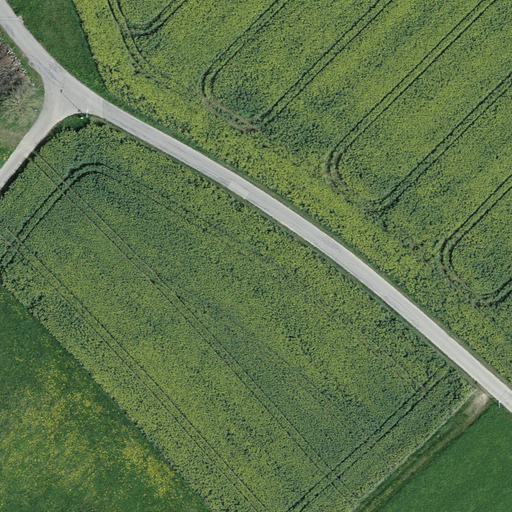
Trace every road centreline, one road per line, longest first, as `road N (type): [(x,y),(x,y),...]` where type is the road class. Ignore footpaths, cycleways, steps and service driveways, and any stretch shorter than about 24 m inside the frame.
road 1 (unclassified): [(511,404),(326,240),(69,88),(0,20)]
road 2 (track): [(495,387),(357,511)]
